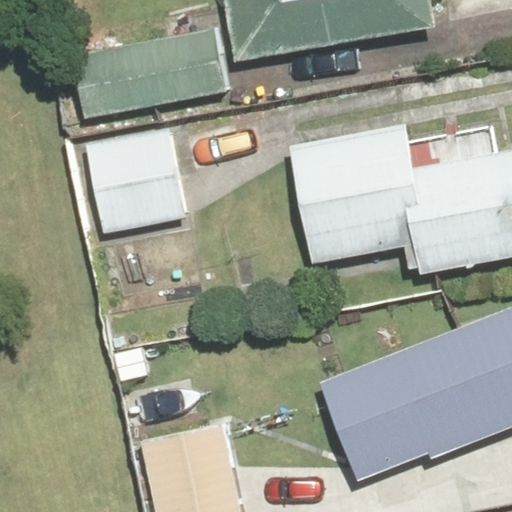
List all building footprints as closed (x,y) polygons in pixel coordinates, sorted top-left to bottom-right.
[(235,0),(245,55),(456,20),(453,0),(235,0)] [(225,14),(78,43),(93,117),(239,88),(225,14)] [(325,262),(424,241),(427,264),(511,254),(511,139),(433,149),(425,113),(299,140),(325,262)] [(186,123),(94,138),(109,231),(201,216),(186,123)] [(511,309),(331,375),(368,476),(511,423),(511,309)] [(256,511),(236,413),(149,431),(166,511),(256,511)]
